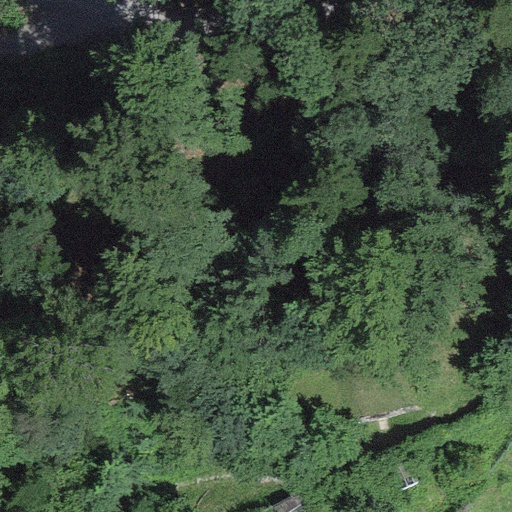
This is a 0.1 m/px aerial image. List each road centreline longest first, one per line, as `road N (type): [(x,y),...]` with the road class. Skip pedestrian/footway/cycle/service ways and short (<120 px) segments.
road 1 (track): [(483,0),(260,21),(156,14),(113,0)]
road 2 (track): [(185,0),(156,14),(0,14)]
